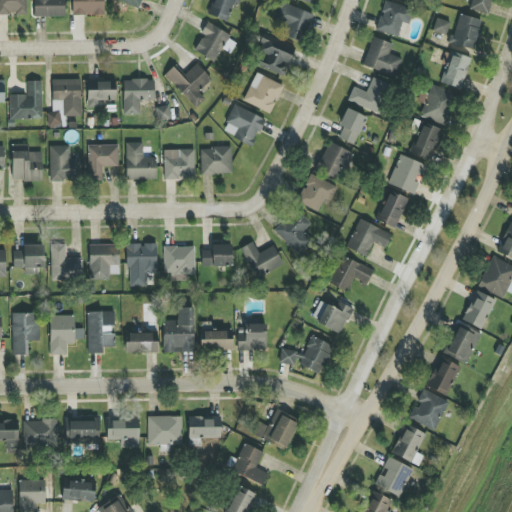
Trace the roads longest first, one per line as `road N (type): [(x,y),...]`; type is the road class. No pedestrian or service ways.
road 1 (secondary): [(511,43),(476,139),(341,411),(304,511)]
road 2 (residential): [(0,215),(236,214),(260,206),(345,28)]
road 3 (secondary): [(304,511),(336,473),(470,232),(511,135)]
road 4 (residential): [(0,389),(249,383),(304,392),(363,422)]
road 5 (residential): [(0,49),(152,44)]
